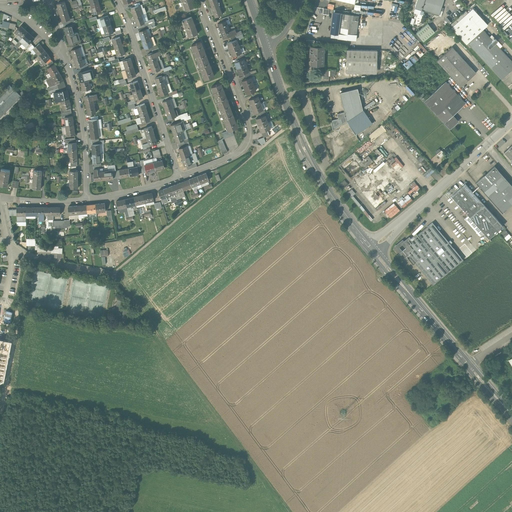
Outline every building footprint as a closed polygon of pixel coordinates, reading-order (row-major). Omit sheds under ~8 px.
[(191,0),(181,0),(186,11),(194,7),(191,0)] [(216,0),(210,3),(211,7),(209,8),(211,13),(213,13),(215,17),(222,15),(216,0)] [(443,0),(417,0),(414,9),(415,9),(414,12),(417,13),(423,15),(424,12),(439,16),(443,0)] [(64,2),(57,4),(60,13),(67,11),(64,2)] [(99,3),(91,6),(93,14),(101,12),(99,3)] [(138,6),(131,9),(133,17),(141,15),(138,6)] [(488,25),(473,9),(451,28),(466,45),(468,44),(501,80),(511,70),(511,61),(511,62),(495,44),(497,42),(492,35),(489,38),(483,30),(488,25)] [(67,11),(60,13),(62,22),(70,19),(67,11)] [(500,21),(504,25),(511,18),(511,13),(510,11),(500,21)] [(334,13),(330,38),(337,39),(341,14),(334,13)] [(423,15),(417,13),(413,26),(417,28),(418,25),(421,26),(424,25),(426,16),(423,15)] [(358,16),(341,14),(337,39),(355,41),(358,16)] [(141,15),(133,17),(136,26),(144,23),(141,15)] [(107,16),(99,19),(102,27),(110,24),(107,16)] [(191,17),(182,20),(189,37),(198,34),(191,17)] [(222,22),(218,24),(220,31),(229,28),(226,21),(222,22)] [(145,26),(137,29),(139,32),(146,29),(146,30),(155,27),(153,23),(145,26)] [(110,24),(102,27),(105,35),(113,33),(110,24)] [(427,24),(416,34),(423,43),(434,33),(427,24)] [(71,25),(64,27),(67,36),(74,34),(71,25)] [(20,26),(15,32),(22,38),(27,32),(20,26)] [(235,29),(230,31),(229,28),(220,31),(223,38),(230,36),(236,34),(235,29)] [(146,29),(139,32),(141,40),(149,38),(146,30),(146,29)] [(236,34),(230,36),(231,39),(237,37),(243,34),(242,31),(237,33),(236,34)] [(22,38),(15,45),(18,47),(18,48),(21,45),(19,44),(21,43),(25,47),(26,47),(30,43),(34,38),(27,32),(22,38)] [(74,34),(67,36),(69,45),(75,43),(80,41),(77,33),(74,34)] [(120,37),(112,40),(114,48),(122,46),(120,37)] [(149,38),(141,40),(144,49),(145,49),(152,47),(152,46),(149,38)] [(232,42),(227,43),(230,50),(239,46),(238,43),(237,44),(235,41),(237,40),(232,42)] [(201,42),(192,46),(198,63),(207,59),(201,42)] [(39,44),(33,49),(38,56),(44,51),(39,44)] [(122,46),(114,48),(117,57),(125,54),(122,46)] [(239,46),(230,50),(232,57),(237,55),(242,53),(241,53),(240,53),(239,50),(240,50),(239,46)] [(322,47),(310,47),(309,57),(311,57),(311,65),(323,66),(323,54),(322,54),(322,47)] [(73,50),(71,50),(74,59),(81,57),(78,48),(73,50)] [(475,74),(451,48),(437,61),(460,87),(475,74)] [(377,51),(347,50),(346,70),(376,71),(377,51)] [(44,51),(38,56),(41,59),(38,61),(41,65),(46,61),(50,58),(44,51)] [(157,52),(147,55),(149,64),(157,61),(155,57),(161,55),(159,51),(157,52)] [(81,57),(74,59),(76,68),(84,66),(81,57)] [(130,59),(123,61),(125,69),(133,67),(130,59)] [(207,59),(198,63),(205,80),(214,76),(207,59)] [(239,60),(235,62),(237,69),(246,65),(245,62),(244,62),(243,59),(244,59),(239,60)] [(157,61),(149,64),(152,72),(160,70),(157,61)] [(49,67),(47,68),(50,72),(47,74),(49,78),(59,72),(54,64),(49,67)] [(246,65),(237,69),(240,75),(244,74),(249,72),(247,72),(246,69),(247,69),(246,65)] [(133,67),(125,69),(128,78),(136,75),(133,67)] [(49,78),(46,79),(50,86),(57,83),(63,80),(59,72),(49,78)] [(85,72),(78,74),(80,82),(88,80),(85,72)] [(162,76),(155,79),(157,87),(165,85),(162,76)] [(246,79),(242,81),(244,88),(254,84),(252,81),(251,81),(250,78),(251,78),(246,79)] [(63,80),(57,83),(57,85),(51,87),(52,90),(65,85),(63,80)] [(88,80),(80,82),(83,91),(85,91),(90,89),(88,80)] [(137,81),(129,84),(132,92),(140,89),(137,81)] [(221,83),(211,87),(215,97),(224,93),(221,83)] [(254,84),(244,88),(247,94),(256,91),(256,90),(255,91),(254,88),(255,87),(254,84)] [(8,91),(0,98),(0,120),(1,119),(0,118),(0,117),(21,96),(9,85),(6,89),(8,91)] [(165,85),(157,87),(160,96),(168,93),(165,85)] [(441,85),(425,100),(422,98),(425,96),(423,93),(419,97),(443,124),(452,115),(461,107),(441,85)] [(140,89),(132,92),(135,100),(143,98),(140,89)] [(357,89),(340,93),(344,113),(337,114),(338,119),(331,121),(333,130),(346,121),(363,111),(357,89)] [(59,91),(59,92),(60,96),(55,97),(56,102),(61,100),(68,99),(67,90),(59,91)] [(231,110),(224,93),(215,97),(222,114),(231,110)] [(90,96),(84,97),(86,106),(94,104),(93,101),(97,100),(96,95),(90,96)] [(253,98),(249,100),(252,106),(261,103),(259,100),(258,100),(257,97),(258,97),(258,96),(253,98)] [(68,99),(61,100),(63,109),(70,108),(68,99)] [(170,99),(162,102),(165,111),(173,108),(170,99)] [(261,103),(252,106),(254,113),(259,111),(263,110),(263,109),(262,110),(261,107),(262,106),(261,103)] [(94,104),(86,106),(88,115),(95,113),(94,104)] [(144,104),(136,106),(139,115),(147,112),(144,104)] [(173,108),(165,111),(168,119),(176,117),(173,108)] [(231,110),(222,114),(228,131),(232,130),(237,128),(231,110)] [(363,111),(346,121),(355,135),(372,124),(363,110),(363,111)] [(147,112),(139,115),(142,123),(150,121),(147,112)] [(261,117),(256,119),(258,123),(257,123),(258,126),(268,122),(267,119),(265,119),(264,116),(266,116),(265,115),(261,117)] [(452,115),(443,124),(449,130),(458,122),(452,115)] [(72,116),(64,117),(64,118),(66,126),(73,125),(72,116)] [(91,120),(89,121),(90,130),(98,129),(97,120),(96,120),(91,120)] [(268,122),(258,126),(259,129),(260,129),(261,132),(262,132),(267,130),(274,127),(272,120),(268,122)] [(183,121),(170,125),(173,134),(181,132),(186,130),(183,121)] [(373,141),(387,129),(383,124),(369,136),(373,141)] [(73,125),(66,126),(67,135),(75,134),(73,125)] [(151,127),(144,129),(146,137),(154,135),(151,127)] [(98,129),(90,130),(91,139),(99,138),(98,129)] [(228,131),(221,134),(223,138),(234,135),(232,130),(228,131)] [(181,132),(173,134),(176,143),(184,140),(181,132)] [(146,137),(140,139),(143,149),(149,147),(149,146),(157,144),(154,135),(146,137)] [(222,139),(217,141),(221,152),(226,149),(222,139)] [(363,161),(358,155),(371,145),(369,142),(368,144),(367,143),(341,163),(344,168),(356,159),(363,168),(373,160),(369,155),(363,161)] [(76,143),(68,144),(69,147),(68,147),(68,149),(64,149),(64,153),(69,152),(77,152),(76,143)] [(99,144),(92,145),(92,154),(100,153),(99,144)] [(186,146),(178,149),(181,157),(189,155),(186,146)] [(158,150),(153,151),(154,156),(153,156),(154,159),(161,157),(158,150)] [(378,151),(380,155),(375,159),(377,162),(385,156),(380,150),(378,151)] [(77,152),(69,152),(69,162),(71,162),(77,161),(77,152)] [(100,153),(92,154),(93,163),(101,163),(100,153)] [(189,155),(181,157),(184,166),(186,165),(191,163),(189,155)] [(392,164),(396,170),(404,165),(400,159),(392,164)] [(133,168),(132,161),(129,162),(127,162),(128,169),(130,176),(138,175),(137,167),(133,168)] [(162,161),(153,163),(155,171),(164,169),(162,161)] [(153,163),(145,165),(147,173),(155,171),(153,163)] [(423,166),(419,169),(426,178),(436,171),(432,167),(427,171),(423,166)] [(511,204),(511,186),(495,167),(487,173),(494,181),(483,191),(502,214),(511,204)] [(350,177),(358,186),(363,182),(361,179),(366,175),(361,168),(350,177)] [(10,171),(1,169),(0,174),(0,184),(7,186),(10,171)] [(103,172),(97,172),(97,170),(97,169),(93,170),(94,175),(95,181),(104,180),(103,172)] [(128,169),(119,170),(121,178),(130,176),(128,169)] [(41,171),(33,171),(32,179),(41,180),(41,171)] [(77,171),(69,171),(69,180),(77,179),(77,171)] [(112,171),(103,172),(104,180),(112,179),(112,171)] [(206,173),(197,176),(200,184),(209,180),(206,173)] [(487,173),(476,183),(483,191),(494,181),(487,173)] [(197,176),(189,180),(192,187),(200,184),(197,176)] [(41,180),(32,179),(32,188),(40,189),(41,180)] [(77,179),(69,180),(69,186),(68,186),(68,189),(77,189),(77,179)] [(341,183),(346,188),(350,184),(345,179),(341,183)] [(189,180),(180,183),(183,190),(192,187),(189,180)] [(410,194),(415,190),(416,192),(421,189),(415,181),(410,185),(413,189),(409,192),(410,194)] [(180,183),(172,186),(176,197),(177,199),(185,196),(183,190),(180,183)] [(503,227),(465,184),(451,197),(464,211),(466,213),(468,215),(488,239),(503,227)] [(172,186),(163,190),(158,191),(161,199),(166,197),(169,196),(170,198),(172,197),(172,198),(176,197),(172,186)] [(152,193),(143,195),(145,203),(153,201),(152,193)] [(378,208),(385,200),(377,193),(375,196),(372,193),(367,199),(378,208)] [(408,194),(399,202),(404,207),(413,199),(408,194)] [(143,195),(134,197),(136,205),(145,203),(143,195)] [(134,197),(125,199),(127,207),(130,206),(131,209),(132,208),(132,210),(137,209),(136,205),(134,197)] [(166,197),(161,199),(162,204),(165,203),(166,207),(170,206),(166,197)] [(125,199),(116,201),(118,209),(127,207),(125,199)] [(104,203),(95,204),(96,212),(105,211),(104,203)] [(95,204),(86,205),(87,213),(96,212),(95,204)] [(397,207),(394,204),(386,210),(388,213),(397,207)] [(86,205),(77,206),(78,214),(87,213),(86,205)] [(77,206),(68,207),(69,215),(78,214),(77,206)] [(44,221),(44,207),(35,207),(35,215),(38,215),(38,221),(44,221)] [(60,207),(44,207),(44,221),(48,220),(48,218),(53,218),(53,215),(60,215),(60,207)] [(432,223),(406,245),(409,248),(405,251),(432,285),(463,260),(432,223)] [(125,307),(123,307),(124,301),(117,300),(117,303),(119,303),(118,310),(123,311),(122,318),(127,318),(129,308),(129,306),(125,306),(125,307)] [(0,379),(3,378),(9,341),(0,339),(0,379)] [(449,380),(438,390),(443,396),(454,387),(453,386),(456,384),(452,379),(450,381),(449,380)]
